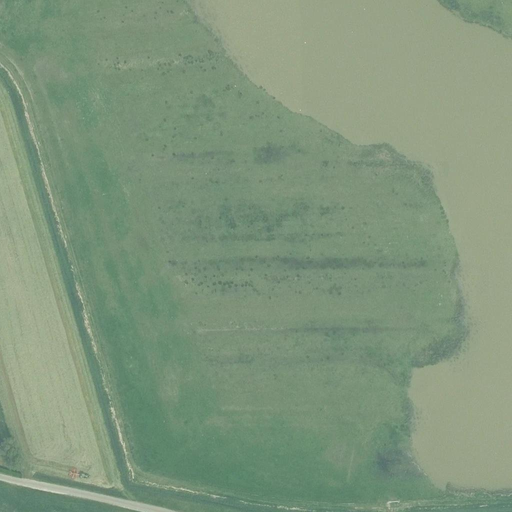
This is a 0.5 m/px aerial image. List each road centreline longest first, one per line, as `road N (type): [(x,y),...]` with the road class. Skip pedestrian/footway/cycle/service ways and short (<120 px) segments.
road 1 (track): [(0,60),(28,104),(135,473),(235,496),(393,511)]
road 2 (unclassified): [(0,476),(160,511)]
road 3 (track): [(392,508),(511,501)]
